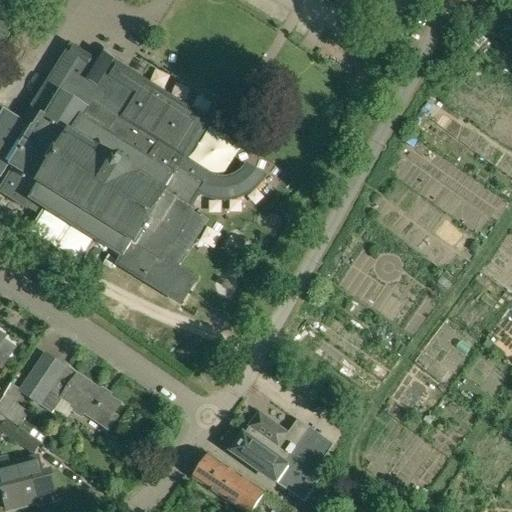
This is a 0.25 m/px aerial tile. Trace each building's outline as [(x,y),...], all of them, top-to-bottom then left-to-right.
[(0,52),(19,20),(18,12),(0,13),(0,52)] [(5,113),(0,120),(0,175),(8,163),(16,168),(1,192),(27,208),(42,218),(33,233),(80,263),(94,240),(123,257),(118,265),(181,304),(196,280),(177,267),(163,259),(184,226),(183,225),(191,212),(192,211),(188,209),(198,193),(209,176),(186,162),(186,161),(197,142),(209,123),(112,63),(113,61),(112,60),(111,62),(101,56),(102,54),(101,53),(96,63),(71,48),(23,124),(5,113)] [(229,185),(221,185),(221,196),(229,195),(236,194),(243,190),(239,181),(232,184),(231,184),(229,184),(229,185)] [(184,226),(163,259),(177,267),(183,258),(184,258),(198,235),(197,234),(206,221),(191,212),(183,225),(184,226)] [(0,334),(0,366),(2,368),(15,350),(3,342),(5,338),(0,334)] [(21,392),(19,394),(21,395),(52,416),(55,411),(64,399),(73,405),(68,412),(72,414),(82,421),(84,417),(109,433),(118,419),(113,416),(121,404),(77,374),(76,375),(46,354),(21,392)] [(22,428),(27,421),(31,414),(15,403),(4,396),(0,400),(0,414),(21,429),(22,428)] [(320,480),(313,475),(334,444),(298,419),(288,434),(259,414),(257,417),(260,419),(254,427),(251,425),(249,428),(250,428),(244,436),(243,435),(231,452),(304,503),(320,480)] [(0,431),(34,455),(42,444),(20,428),(0,415),(0,431)] [(36,428),(27,421),(22,428),(21,429),(31,436),(36,428)] [(0,461),(0,483),(7,511),(38,503),(39,505),(57,500),(50,471),(41,473),(37,457),(7,465),(6,460),(0,461)] [(194,479),(243,511),(251,511),(264,490),(211,457),(194,479)]
